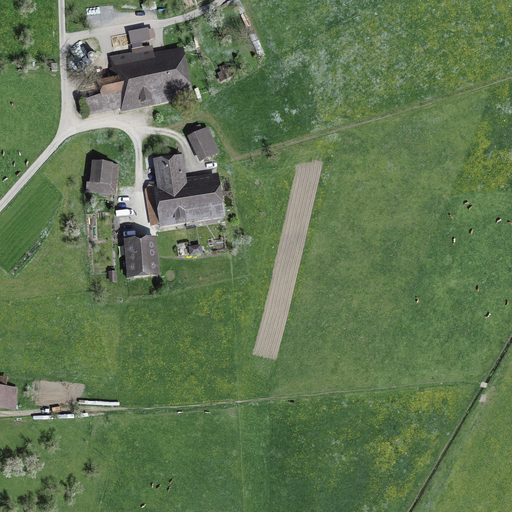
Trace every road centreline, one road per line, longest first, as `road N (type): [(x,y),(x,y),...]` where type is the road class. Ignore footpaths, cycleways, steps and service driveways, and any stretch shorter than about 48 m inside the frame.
road 1 (track): [(0,208),(66,135),(62,0)]
road 2 (track): [(229,0),(173,25),(65,98)]
road 3 (track): [(195,170),(181,143),(164,134),(135,136),(109,123),(66,135)]
